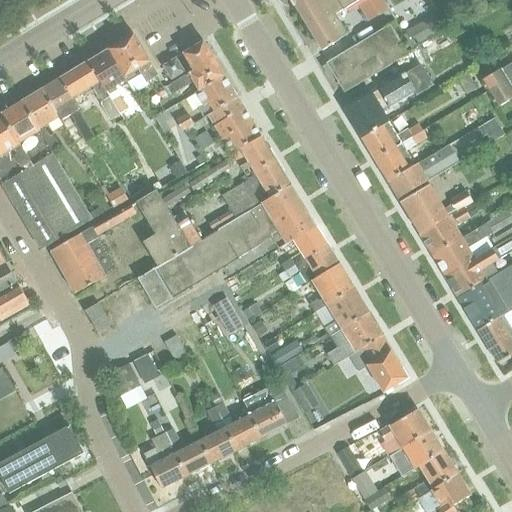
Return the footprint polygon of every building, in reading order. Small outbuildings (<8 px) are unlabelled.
[(287,0),(292,8),(293,7),(320,53),(347,37),(335,17),(357,4),(362,0),(287,0)] [(406,32),(414,47),(443,31),(435,17),(406,32)] [(405,58),(388,28),(326,65),(344,95),(405,58)] [(133,35),(107,51),(124,80),(138,72),(146,84),(157,77),(154,72),(133,35)] [(193,84),(197,91),(223,76),(203,43),(182,55),(192,72),(170,86),(175,94),(193,84)] [(107,51),(88,63),(105,92),(111,101),(117,97),(120,95),(114,86),(124,80),(107,51)] [(171,80),(184,72),(176,59),(163,66),(171,80)] [(119,115),(111,101),(105,92),(88,63),(59,80),(70,99),(82,92),(84,96),(92,91),(110,121),(119,115)] [(511,63),(501,71),(500,70),(480,82),(495,109),(511,98),(511,63)] [(361,140),(388,123),(381,110),(387,107),(388,108),(413,92),(415,96),(432,86),(420,66),(404,75),(344,111),(361,140)] [(197,91),(194,93),(202,106),(197,108),(204,119),(206,117),(208,116),(236,98),(223,76),(197,91)] [(40,91),(57,119),(59,122),(70,115),(75,124),(73,125),(85,144),(94,138),(70,99),(59,80),(40,91)] [(43,127),(57,119),(40,91),(21,103),(38,131),(43,127)] [(117,97),(111,101),(119,115),(125,111),(117,97)] [(236,98),(208,116),(231,154),(239,150),(260,137),(245,113),(236,98)] [(479,98),(472,102),(480,115),(487,111),(479,98)] [(1,115),(32,168),(53,156),(50,153),(43,142),(44,142),(38,131),(21,103),(1,115)] [(32,168),(1,115),(0,115),(0,182),(2,186),(32,168)] [(185,131),(194,126),(187,115),(175,122),(182,133),(185,131)] [(194,126),(185,131),(190,137),(210,125),(206,117),(204,119),(194,126)] [(494,119),(478,129),(483,137),(486,135),(499,127),(494,119)] [(388,123),(361,140),(374,162),(401,145),(421,133),(417,126),(397,138),(388,123)] [(43,142),(50,153),(59,148),(52,137),(50,138),(43,127),(38,131),(44,142),(43,142)] [(207,129),(192,138),(198,148),(212,139),(207,129)] [(386,182),(414,166),(405,152),(425,140),(421,133),(401,145),(374,162),(386,182)] [(260,137),(240,150),(256,176),(222,198),(236,221),(290,187),(260,137)] [(448,145),(414,166),(386,182),(397,200),(459,163),(448,145)] [(53,156),(32,168),(2,186),(41,251),(91,221),(53,156)] [(229,169),(224,162),(187,185),(192,192),(229,169)] [(168,169),(175,181),(185,175),(179,163),(168,169)] [(447,218),(428,186),(399,203),(419,236),(447,218)] [(279,250),(293,241),(315,227),(290,187),(236,221),(201,242),(190,249),(157,269),(138,281),(155,310),(272,238),(279,250)] [(178,201),(189,194),(184,187),(173,194),(161,201),(165,208),(178,201)] [(112,208),(125,200),(120,191),(107,198),(112,208)] [(471,203),(464,192),(449,202),(453,208),(449,211),(452,215),(462,208),(471,203)] [(156,268),(157,269),(190,249),(177,228),(165,208),(161,201),(156,193),(138,203),(158,235),(145,243),(160,265),(156,268)] [(448,218),(419,236),(431,257),(461,239),(451,224),(454,222),(457,227),(477,214),(470,204),(462,208),(452,215),(448,218)] [(130,207),(91,230),(50,253),(74,296),(116,272),(96,238),(135,216),(130,207)] [(461,239),(431,257),(445,279),(492,249),(485,238),(491,234),(492,236),(511,223),(511,222),(506,212),(461,239)] [(177,228),(190,249),(201,242),(188,221),(177,228)] [(315,227),(293,241),(301,253),(281,266),(285,272),(327,246),(315,227)] [(511,237),(492,249),(445,279),(457,299),(498,274),(492,264),(511,252),(511,237)] [(339,265),(327,246),(285,272),(278,276),(282,283),(289,279),(299,273),(307,286),(312,282),(317,279),(339,265)] [(5,264),(0,266),(0,294),(17,285),(5,264)] [(312,282),(323,300),(319,302),(318,301),(310,305),(315,313),(326,306),(353,289),(339,265),(317,279),(312,282)] [(511,265),(498,274),(506,288),(507,288),(511,284),(511,265)] [(486,281),(457,299),(476,331),(507,312),(511,309),(511,295),(507,288),(506,288),(498,274),(488,281),(486,281)] [(17,285),(0,294),(0,322),(29,306),(17,285)] [(353,289),(326,306),(336,322),(324,330),(329,337),(341,330),(368,313),(353,289)] [(225,297),(211,306),(220,320),(234,312),(225,297)] [(255,303),(243,311),(248,319),(260,311),(255,303)] [(98,335),(110,328),(97,306),(85,313),(98,335)] [(511,309),(507,312),(476,331),(497,364),(499,363),(500,365),(510,359),(509,357),(511,355),(511,332),(511,331),(511,330),(511,309)] [(336,350),(326,356),(333,368),(350,357),(356,354),(363,350),(383,337),(368,313),(341,330),(329,337),(336,350)] [(260,320),(252,326),(259,336),(267,331),(260,320)] [(12,351),(30,340),(25,332),(8,342),(12,351)] [(167,342),(181,365),(190,359),(176,336),(167,342)] [(356,354),(350,357),(358,371),(367,366),(383,393),(397,385),(398,386),(409,380),(383,337),(363,350),(356,354)] [(274,338),(264,344),(269,353),(279,346),(274,338)] [(270,357),(276,368),(278,367),(285,362),(302,352),(296,341),(270,357)] [(147,355),(133,362),(144,385),(158,377),(147,355)] [(278,367),(276,368),(278,371),(282,377),(291,371),(285,362),(278,367)] [(128,364),(108,374),(120,397),(140,387),(128,364)] [(2,368),(0,369),(0,391),(4,398),(15,392),(2,368)] [(299,418),(278,384),(269,389),(276,403),(287,425),(299,418)] [(306,384),(291,393),(304,414),(318,406),(306,384)] [(260,394),(243,402),(250,416),(262,439),(287,426),(287,425),(276,403),(269,389),(260,394)] [(222,404),(214,408),(236,452),(262,439),(250,416),(232,425),(222,404)] [(217,432),(200,441),(211,464),(236,452),(214,408),(207,412),(217,432)] [(392,455),(431,431),(418,410),(401,420),(401,419),(379,432),(385,443),(382,445),(389,457),(392,455)] [(157,420),(150,423),(156,436),(164,433),(157,420)] [(0,477),(9,494),(84,454),(69,426),(0,463),(0,477)] [(172,429),(164,433),(171,446),(179,442),(172,429)] [(431,431),(392,455),(397,465),(404,476),(415,469),(419,467),(421,465),(443,451),(431,431)] [(171,446),(164,433),(151,440),(155,449),(144,455),(161,490),(186,477),(175,454),(171,446)] [(211,464),(200,441),(175,454),(186,477),(211,464)] [(348,447),(337,454),(352,478),(362,473),(348,447)] [(428,481),(398,499),(404,508),(417,500),(418,499),(433,490),(432,489),(457,474),(443,451),(421,465),(419,467),(428,481)] [(457,474),(432,489),(433,490),(418,499),(425,511),(430,511),(436,509),(437,511),(455,511),(452,507),(470,496),(457,474)] [(62,475),(54,479),(60,489),(67,485),(62,475)] [(377,493),(366,476),(355,483),(365,499),(377,493)] [(376,507),(390,499),(383,489),(377,493),(365,499),(371,510),(376,507)] [(80,511),(71,494),(35,511),(80,511)]
